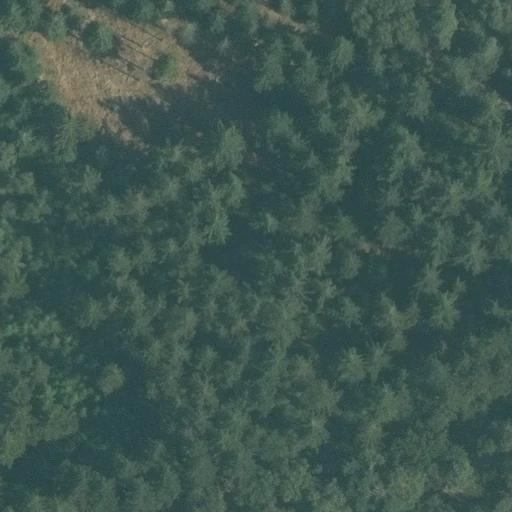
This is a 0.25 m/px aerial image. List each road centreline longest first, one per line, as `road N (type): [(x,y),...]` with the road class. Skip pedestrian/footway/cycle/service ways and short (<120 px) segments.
road 1 (track): [(0,201),(350,111),(459,71)]
road 2 (track): [(511,422),(339,469),(258,481),(168,511)]
